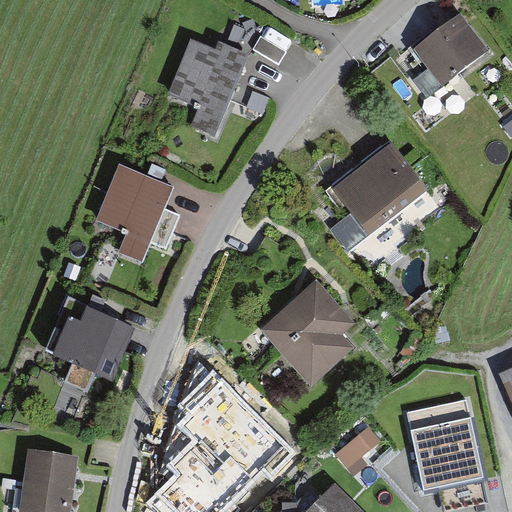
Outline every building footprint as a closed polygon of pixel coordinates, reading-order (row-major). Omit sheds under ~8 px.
[(231,45),(253,52),(261,29),(239,22),(231,45)] [(439,103),(485,66),(456,29),(410,65),(439,103)] [(275,79),(283,66),(257,51),(249,64),(275,79)] [(212,153),(248,68),(218,56),(214,65),(189,54),(165,111),(196,124),(187,143),(212,153)] [(366,253),(426,206),(390,160),(330,206),(366,253)] [(171,204),(114,180),(90,239),(122,252),(115,268),(140,278),(171,204)] [(443,282),(429,296),(438,306),(453,292),(443,282)] [(343,339),(356,326),(318,284),(261,335),(312,390),(354,352),(343,339)] [(57,398),(87,410),(119,332),(63,310),(41,365),(66,376),(57,398)] [(511,370),(500,376),(511,403),(511,370)] [(244,441),(260,426),(233,395),(212,413),(216,418),(176,453),(189,467),(181,474),(204,500),(223,483),(217,477),(250,448),(244,441)] [(425,490),(487,476),(474,417),(412,431),(425,490)] [(348,473),(381,445),(369,430),(335,459),(348,473)] [(73,511),(78,471),(24,465),(18,511),(73,511)] [(360,511),(335,487),(310,511),(360,511)]
